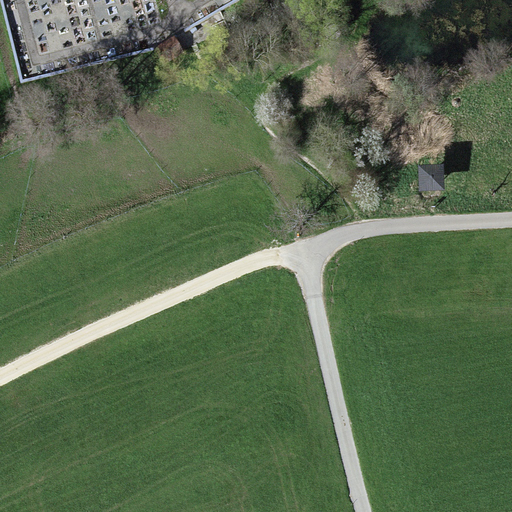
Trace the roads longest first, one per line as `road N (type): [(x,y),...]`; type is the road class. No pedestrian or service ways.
road 1 (track): [(0,382),(250,268),(307,255)]
road 2 (track): [(362,511),(307,255)]
road 3 (track): [(307,255),(368,234),(511,225)]
